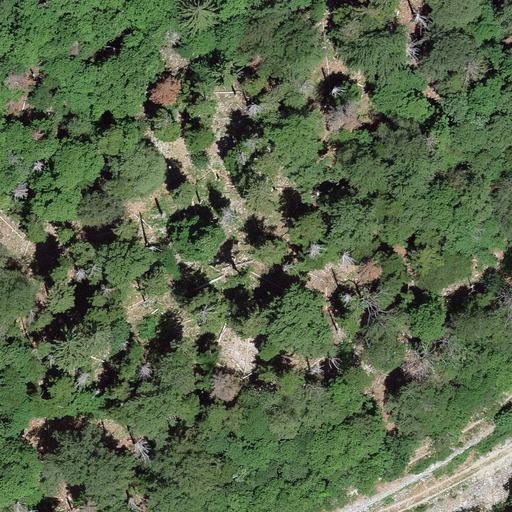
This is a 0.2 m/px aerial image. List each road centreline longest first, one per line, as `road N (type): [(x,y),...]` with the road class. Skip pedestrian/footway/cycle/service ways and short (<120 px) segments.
road 1 (track): [(511,391),(448,444),(311,511)]
road 2 (track): [(398,511),(511,453)]
